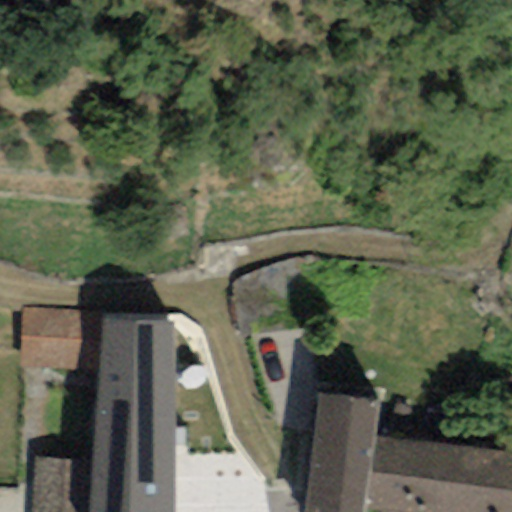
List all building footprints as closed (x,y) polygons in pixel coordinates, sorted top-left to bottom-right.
[(283,300),(281,300),(277,280),(238,287),(246,338),(289,331),(283,300)] [(104,312),(20,306),(19,368),(99,371),(103,319),(104,312)] [(173,511),(176,322),(103,319),(99,371),(92,461),(90,511),(173,511)] [(381,404),(317,396),(301,511),(366,511),(367,508),(376,438),(381,404)] [(511,511),(511,455),(376,438),(367,508),(396,511),(511,511)] [(90,511),(92,461),(33,459),(31,511),(90,511)]
